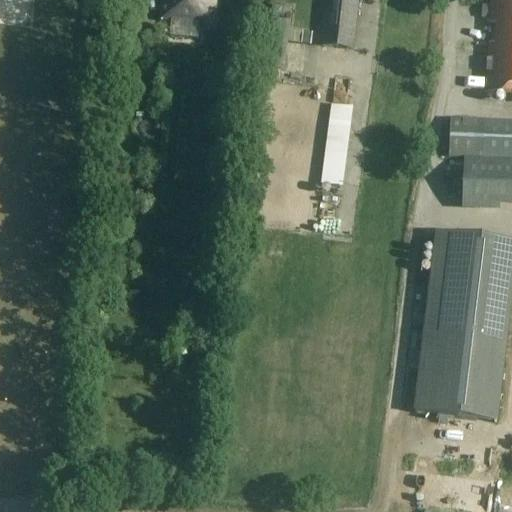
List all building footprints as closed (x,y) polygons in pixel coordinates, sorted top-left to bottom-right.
[(161,0),(160,21),(212,25),(214,0),(161,0)] [(328,0),(322,47),(353,50),(358,0),(328,0)] [(511,0),(497,0),(498,1),(491,1),(490,25),(495,26),(494,45),(488,45),(486,79),(473,79),(472,104),(484,105),(485,95),(511,96),(511,0)] [(291,20),(269,19),(268,65),(289,66),(291,20)] [(244,55),(226,54),(223,84),(241,85),(244,55)] [(511,122),(449,120),(448,183),(457,183),(457,200),(508,202),(509,161),(511,161),(511,122)] [(350,168),(350,146),(336,146),(335,168),(350,168)] [(511,243),(438,234),(416,415),(439,417),(438,424),(447,425),(448,419),(494,424),(511,279),(511,243)]
